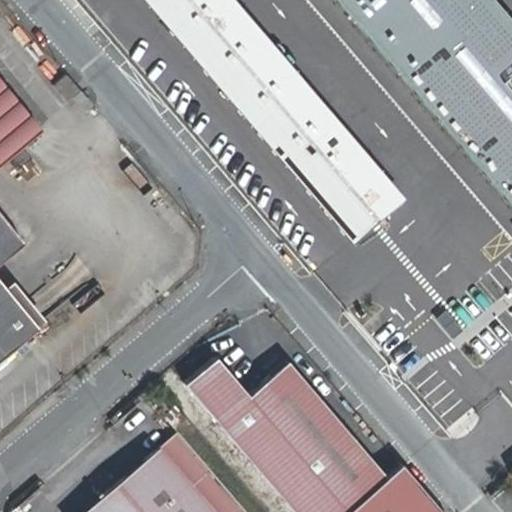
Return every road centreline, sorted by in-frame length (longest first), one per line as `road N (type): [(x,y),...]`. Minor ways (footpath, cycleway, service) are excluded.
road 1 (unclassified): [(258,255),(0,478)]
road 2 (residential): [(36,0),(258,255)]
road 3 (residential): [(258,255),(477,511)]
